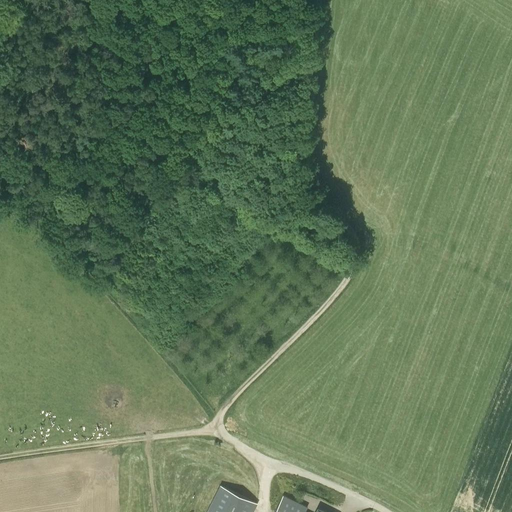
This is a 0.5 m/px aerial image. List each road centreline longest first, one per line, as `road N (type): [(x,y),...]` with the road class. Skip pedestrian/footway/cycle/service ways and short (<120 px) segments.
road 1 (track): [(128,0),(171,129),(215,139),(327,203)]
road 2 (track): [(217,421),(73,255),(0,202)]
road 3 (track): [(217,421),(351,270),(354,237),(327,203)]
road 4 (track): [(214,431),(0,456)]
road 5 (track): [(327,203),(311,178),(302,129),(319,0)]
road 6 (residential): [(385,511),(214,431)]
